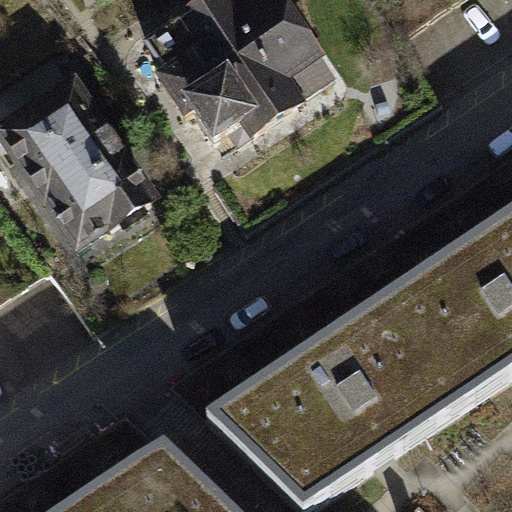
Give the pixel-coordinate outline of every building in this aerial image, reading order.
[(225,3),(150,54),(168,79),(160,84),(188,124),(196,118),(216,147),(247,126),(256,138),(334,86),(275,0),(258,0),(234,16),(225,3)] [(382,0),(404,43),(467,0),(382,0)] [(76,93),(3,142),(81,258),(154,209),(76,93)] [(0,312),(53,278),(0,196),(0,312)] [(511,224),(208,427),(294,511),(317,511),(511,383),(511,224)] [(220,511),(163,457),(79,511),(220,511)]
